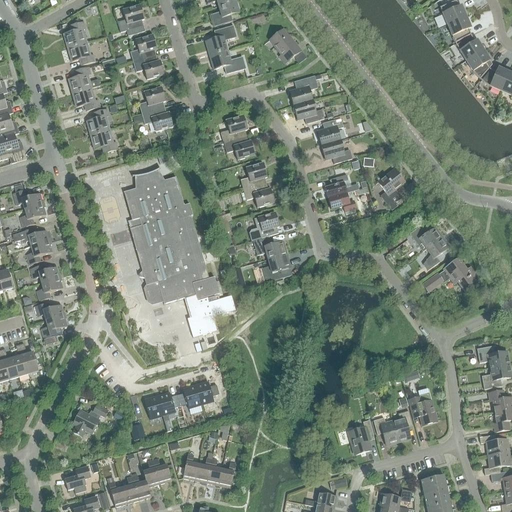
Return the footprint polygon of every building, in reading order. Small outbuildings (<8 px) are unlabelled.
[(439,8),(447,26),(465,18),(461,7),(458,8),(456,1),(450,4),(446,5),(439,8)] [(235,2),(218,8),(219,13),(210,16),(213,28),(232,22),(230,16),(239,14),(235,2)] [(144,33),(143,27),(141,21),(144,21),(139,7),(122,12),(123,12),(125,21),(117,23),(120,34),(126,32),(127,38),(144,33)] [(465,18),(447,26),(454,44),(468,36),(466,31),(470,29),(465,18)] [(63,36),(67,49),(86,44),(82,31),(85,30),(83,23),(70,27),(71,33),(63,36)] [(227,52),(225,42),(236,38),(233,27),(213,32),(215,40),(205,43),(209,57),(227,52)] [(289,61),(293,58),(301,53),(291,41),(282,31),(269,41),(281,56),(279,58),(283,63),(288,60),(289,61)] [(130,53),(132,63),(155,57),(154,51),(156,51),(152,36),(135,41),(135,42),(138,51),(130,53)] [(457,49),(466,62),(483,51),(476,41),(473,44),(469,38),(455,46),(457,49)] [(86,44),(67,49),(71,63),(79,61),(81,67),(94,63),(93,56),(90,57),(86,44)] [(483,51),(466,62),(472,72),(475,76),(479,80),(491,66),(489,62),(483,51)] [(227,52),(209,57),(213,71),(224,68),(226,75),(237,72),(234,60),(230,61),(227,52)] [(155,57),(132,63),(135,74),(144,71),(146,80),(146,81),(164,76),(159,62),(157,63),(155,57)] [(115,60),(117,67),(126,64),(125,58),(115,60)] [(113,61),(108,62),(110,71),(116,70),(113,61)] [(260,67),(254,68),(257,77),(259,76),(263,75),(261,69),(260,67)] [(91,89),(91,90),(100,87),(98,81),(89,83),(87,76),(90,75),(88,69),(74,73),(76,79),(68,81),(72,95),(91,89)] [(500,92),(509,74),(498,69),(496,73),(490,71),(481,81),(483,84),(489,87),(500,92)] [(511,75),(509,74),(500,92),(511,97),(511,75)] [(293,107),(312,102),(312,101),(309,92),(317,89),(315,81),(314,78),(294,83),(296,91),(289,93),(293,107)] [(138,106),(141,116),(164,109),(162,103),(165,103),(161,88),(144,94),(147,103),(138,106)] [(95,103),(91,90),(91,89),(72,95),(76,109),(84,106),(86,112),(99,108),(97,102),(95,103)] [(2,95),(0,95),(0,117),(8,116),(12,115),(9,103),(5,104),(2,96),(2,95)] [(312,102),(293,107),(292,107),(293,108),(297,121),(304,120),(305,125),(324,120),(321,111),(315,113),(312,102)] [(164,109),(141,116),(144,126),(153,123),(155,132),(155,133),(172,128),(168,114),(166,115),(164,109)] [(86,123),(90,137),(109,131),(105,118),(108,117),(106,111),(93,115),(94,121),(86,123)] [(8,116),(0,117),(0,139),(14,136),(18,135),(15,123),(10,125),(8,116)] [(220,134),(223,144),(246,138),(244,132),(247,131),(243,117),(226,122),(226,123),(226,122),(229,131),(220,134)] [(320,147),(340,142),(340,141),(337,131),(343,129),(340,120),(322,125),(324,131),(317,133),(321,147),(320,147)] [(362,124),(365,134),(372,132),(366,123),(362,124)] [(109,131),(90,137),(94,151),(102,148),(104,154),(117,150),(115,144),(113,145),(109,131)] [(0,162),(9,159),(11,165),(26,161),(21,144),(16,145),(14,136),(0,139),(0,162)] [(246,138),(223,144),(226,154),(235,152),(237,161),(236,161),(237,162),(254,157),(250,143),(248,143),(246,138)] [(340,142),(320,147),(321,148),(325,162),(332,160),(334,165),(352,160),(349,151),(343,153),(340,142)] [(167,162),(165,155),(157,157),(160,165),(167,162)] [(374,160),(363,159),(362,168),(373,169),(374,160)] [(240,181),(243,192),(266,185),(264,179),(267,179),(262,165),(245,169),(245,170),(246,170),(248,179),(240,181)] [(135,190),(123,193),(131,221),(128,223),(130,230),(129,230),(146,287),(145,290),(148,303),(151,305),(162,302),(163,305),(186,299),(190,298),(194,296),(196,302),(217,295),(218,295),(215,284),(214,279),(208,280),(190,217),(192,217),(188,205),(183,207),(174,179),(164,182),(157,171),(160,170),(159,169),(156,171),(153,173),(147,175),(145,175),(139,176),(135,177),(131,177),(131,178),(134,178),(135,190)] [(395,204),(401,199),(395,190),(404,183),(394,170),(377,184),(384,193),(380,197),(391,212),(397,207),(395,204)] [(346,176),(334,179),(330,181),(331,187),(324,189),(327,200),(346,195),(346,194),(354,192),(356,191),(358,191),(357,185),(344,189),(343,183),(348,182),(346,176)] [(266,185),(243,192),(246,202),(254,199),(257,208),(256,208),(256,209),(274,204),(270,190),(267,191),(266,185)] [(23,192),(22,186),(14,188),(16,194),(23,192)] [(22,205),(24,211),(43,205),(43,202),(41,202),(39,195),(26,199),(24,192),(12,195),(16,207),(22,205)] [(349,205),(346,195),(327,200),(331,211),(342,208),(344,213),(354,210),(355,210),(354,204),(349,205)] [(43,205),(24,211),(26,217),(19,219),(22,229),(33,226),(32,220),(45,216),(43,209),(44,209),(43,205)] [(218,218),(220,225),(227,222),(227,223),(231,222),(229,214),(218,218)] [(250,231),(249,234),(251,242),(261,240),(278,235),(276,229),(279,228),(275,214),(253,220),(256,230),(250,231)] [(227,222),(220,225),(218,225),(221,235),(230,232),(227,223),(227,222)] [(435,229),(424,236),(418,228),(409,235),(422,253),(426,250),(442,239),(435,229)] [(46,232),(38,234),(37,229),(12,236),(14,243),(21,241),(22,244),(29,242),(30,248),(50,243),(49,239),(48,240),(46,232)] [(265,255),(267,261),(286,256),(283,243),(270,246),(268,238),(252,243),(256,257),(265,255)] [(435,259),(449,249),(442,239),(426,250),(430,256),(422,265),(427,272),(439,263),(435,259)] [(51,246),(50,243),(30,248),(32,254),(26,256),(29,266),(40,263),(38,258),(52,254),(49,246),(51,246)] [(286,256),(267,261),(269,268),(260,270),(264,284),(280,280),(278,272),(290,269),(286,256)] [(464,293),(479,283),(470,269),(466,272),(458,260),(443,271),(444,272),(438,276),(437,275),(422,286),(428,294),(442,283),(443,284),(450,279),(454,285),(457,283),(464,293)] [(39,279),(41,285),(60,279),(59,275),(58,276),(56,268),(43,272),(41,267),(30,270),(33,280),(39,279)] [(0,286),(2,292),(12,289),(7,271),(1,273),(0,270),(0,286)] [(60,279),(41,285),(42,291),(36,292),(39,303),(50,299),(49,294),(62,290),(60,283),(61,282),(60,279)] [(189,308),(186,309),(189,319),(187,320),(192,339),(216,332),(212,318),(235,312),(233,306),(231,298),(219,301),(218,297),(217,295),(196,302),(194,296),(190,298),(186,299),(189,308)] [(43,316),(45,322),(65,317),(64,313),(62,314),(60,306),(47,310),(46,305),(34,308),(37,318),(43,316)] [(65,317),(45,322),(47,328),(40,330),(43,340),(55,337),(53,332),(66,328),(64,321),(66,320),(65,317)] [(488,363),(489,369),(508,366),(506,353),(496,355),(494,347),(476,350),(479,364),(488,363)] [(26,355),(22,357),(28,376),(37,373),(32,354),(26,355)] [(18,358),(13,359),(18,378),(28,376),(22,357),(18,358)] [(0,383),(8,381),(3,362),(2,358),(0,358),(0,383)] [(7,361),(3,362),(8,381),(9,381),(18,378),(13,359),(7,361)] [(508,366),(489,369),(490,376),(481,378),(483,391),(501,388),(500,381),(511,379),(508,366)] [(407,375),(401,377),(402,378),(404,384),(410,382),(407,375)] [(208,383),(195,387),(200,406),(213,403),(212,398),(219,396),(216,386),(209,388),(208,383)] [(370,386),(362,388),(364,395),(371,393),(370,387),(370,386)] [(183,394),(177,396),(180,407),(186,406),(188,410),(200,406),(195,387),(182,391),(183,394)] [(14,394),(16,400),(25,397),(23,391),(14,394)] [(492,402),(494,414),(511,410),(511,398),(504,400),(502,392),(488,394),(489,403),(492,402)] [(169,394),(156,398),(162,417),(164,423),(168,422),(167,416),(175,414),(169,394)] [(421,426),(436,423),(431,403),(429,394),(418,397),(419,399),(407,402),(413,420),(419,419),(421,426)] [(156,398),(144,402),(149,421),(162,417),(156,398)] [(398,401),(401,409),(407,407),(405,399),(398,401)] [(104,419),(107,412),(96,406),(92,413),(93,413),(91,418),(79,412),(72,425),(76,427),(72,434),(81,438),(84,431),(91,435),(98,422),(98,421),(100,417),(104,419)] [(231,409),(222,412),(224,417),(232,415),(231,409)] [(511,410),(494,414),(496,425),(493,425),(495,434),(509,431),(508,423),(511,422),(511,410)] [(392,423),(398,444),(410,440),(406,428),(412,426),(408,412),(397,415),(399,421),(392,423)] [(385,447),(398,444),(392,423),(385,425),(383,419),(373,422),(377,436),(382,435),(385,447)] [(368,442),(374,441),(369,422),(362,423),(364,430),(348,435),(354,455),(370,450),(368,442)] [(220,428),(219,433),(222,434),(221,441),(227,442),(227,441),(230,426),(221,428),(220,428)] [(143,434),(132,438),(133,443),(144,440),(143,434)] [(485,444),(487,457),(509,454),(507,441),(495,443),(494,437),(479,439),(480,445),(485,444)] [(177,444),(169,446),(170,452),(179,450),(177,444)] [(484,477),(496,475),(500,474),(499,469),(511,467),(509,454),(487,457),(489,470),(483,471),(484,477)] [(194,482),(198,466),(191,465),(193,457),(187,455),(182,480),(194,482)] [(198,466),(194,482),(206,485),(211,460),(207,460),(206,459),(204,467),(198,466)] [(157,460),(152,462),(159,486),(171,482),(168,473),(166,467),(166,466),(159,468),(157,460)] [(211,460),(206,485),(218,487),(221,471),(215,470),(217,462),(211,460)] [(159,486),(152,462),(147,463),(149,471),(142,473),(145,483),(147,489),(159,486)] [(97,464),(90,466),(92,475),(99,473),(97,464)] [(228,472),(221,471),(218,487),(230,490),(233,477),(234,473),(235,465),(229,464),(228,472)] [(64,480),(67,492),(73,490),(75,495),(86,492),(84,487),(85,487),(84,482),(90,480),(86,468),(74,471),(76,477),(64,480)] [(511,478),(511,473),(500,474),(496,475),(497,481),(502,480),(504,493),(511,491),(511,478)] [(145,483),(139,484),(137,477),(136,477),(132,478),(131,478),(138,502),(150,499),(147,489),(145,483)] [(420,482),(423,494),(446,489),(443,477),(420,482)] [(138,502),(131,478),(126,480),(128,488),(122,489),(127,505),(138,502)] [(107,484),(108,485),(115,509),(127,505),(122,489),(116,491),(112,479),(106,481),(107,484)] [(345,479),(333,482),(335,491),(347,488),(345,479)] [(448,500),(446,489),(423,494),(425,505),(448,500)] [(401,491),(400,497),(400,499),(381,495),(379,507),(398,511),(398,509),(399,502),(409,504),(411,493),(401,491)] [(511,491),(504,493),(505,506),(500,507),(500,511),(505,511),(511,511),(511,491)] [(107,502),(105,494),(98,496),(100,504),(107,502)] [(304,506),(314,508),(314,506),(333,510),(336,498),(317,494),(315,503),(305,501),(304,506)] [(92,511),(99,510),(95,498),(83,501),(85,507),(72,511),(92,511)] [(450,511),(448,500),(425,505),(426,511),(450,511)]
